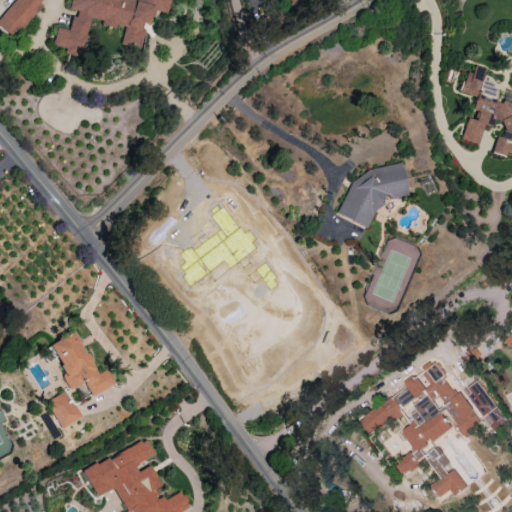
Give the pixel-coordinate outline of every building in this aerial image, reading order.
[(12,0),(0,23),(0,29),(20,41),(41,0),(12,0)] [(80,58),(90,16),(101,22),(124,28),(119,47),(139,51),(145,25),(147,25),(156,11),(167,14),(169,0),(69,0),(68,8),(76,13),(69,25),(68,31),(56,28),(52,46),(65,49),(64,54),(80,58)] [(511,106),(511,105),(496,101),(484,69),(475,67),(463,78),(458,93),(475,97),(471,110),(477,112),(475,121),(466,118),(460,141),(477,145),(483,126),(489,126),(498,118),(504,133),(494,141),(491,153),(505,157),(511,151),(511,106)] [(368,229),(382,196),(390,200),(408,197),(402,165),(354,173),(335,215),(368,229)] [(91,397),(114,384),(106,370),(97,375),(72,331),(46,346),(71,390),(83,383),(91,397)] [(359,418),(371,434),(402,412),(411,424),(401,431),(414,449),(397,462),(404,472),(409,471),(426,458),(441,478),(431,484),(440,497),(450,489),(455,496),(467,487),(467,485),(456,470),(449,464),(433,441),(452,428),(466,438),(480,428),(479,423),(438,363),(359,418)] [(466,388),(493,433),(507,424),(480,379),(466,388)] [(58,429),(79,421),(67,392),(46,400),(58,429)] [(82,469),(93,497),(114,488),(124,511),(123,511),(186,511),(190,511),(182,491),(159,501),(154,489),(160,487),(151,466),(137,472),(134,464),(153,456),(147,441),(82,469)]
